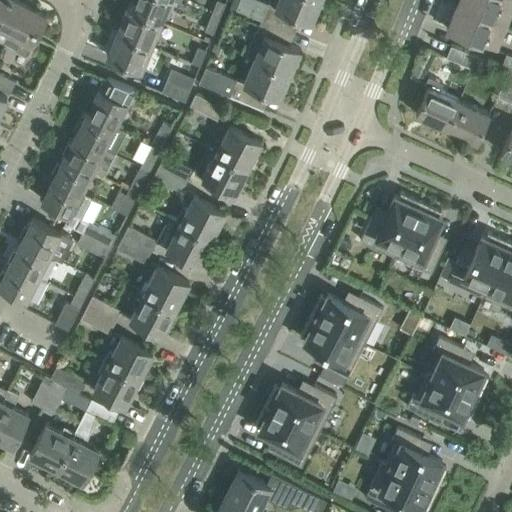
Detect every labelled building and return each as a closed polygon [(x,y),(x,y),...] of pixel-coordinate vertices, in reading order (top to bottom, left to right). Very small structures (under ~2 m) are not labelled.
[(0,0),(0,40),(2,42),(22,3),(16,0),(0,0)] [(161,20),(169,0),(130,0),(128,6),(161,20)] [(222,0),(216,0),(211,13),(219,17),(225,1),(222,0)] [(310,20),(318,0),(267,0),(267,1),(265,0),(238,0),(235,8),(260,18),(289,30),(296,14),(310,20)] [(511,8),(511,0),(457,0),(456,3),(507,23),(511,8)] [(45,14),(22,3),(2,42),(28,55),(37,37),(35,36),(47,14),(46,13),(45,14)] [(507,23),(456,3),(446,28),(497,48),(507,23)] [(151,44),(161,20),(128,6),(118,31),(151,44)] [(212,32),(219,17),(211,13),(204,28),(212,32)] [(285,41),(289,30),(260,18),(255,29),(263,32),(253,57),(289,73),(299,47),(285,41)] [(141,68),(151,44),(118,31),(109,54),(107,53),(107,54),(141,68)] [(215,39),(212,50),(219,52),(222,41),(215,39)] [(476,54),(451,44),(446,56),(471,66),(476,54)] [(197,45),(191,61),(199,64),(205,49),(197,45)] [(508,67),(511,68),(511,53),(505,50),(499,63),(508,67)] [(279,96),(289,73),(253,57),(243,81),(204,65),(198,81),(258,106),(265,90),(279,96)] [(171,67),(167,77),(162,89),(185,99),(190,87),(194,76),(171,67)] [(509,100),(511,91),(511,68),(508,67),(496,94),(509,100)] [(0,86),(9,92),(16,80),(0,71),(0,86)] [(445,124),(457,97),(439,88),(442,81),(428,75),(425,83),(428,84),(416,112),(417,113),(418,111),(445,124)] [(116,124),(127,101),(134,88),(116,79),(109,92),(98,86),(86,109),(116,124)] [(196,91),(190,104),(217,117),(224,105),(196,91)] [(489,111),(457,97),(445,124),(475,138),(475,139),(476,140),(489,111)] [(116,124),(86,109),(75,131),(114,151),(126,129),(116,124)] [(163,120),(152,142),(160,146),(171,125),(163,120)] [(248,166),(261,140),(228,122),(214,148),(248,166)] [(511,154),(511,127),(501,151),(502,152),(503,150),(511,154)] [(114,151),(75,131),(64,153),(93,168),(103,173),(114,151)] [(149,168),(160,146),(152,142),(140,164),(149,168)] [(234,192),(248,166),(214,148),(201,175),(234,192)] [(82,190),(93,168),(64,153),(53,175),(82,190)] [(164,153),(159,164),(186,178),(192,168),(164,153)] [(137,191),(149,168),(140,164),(129,187),(137,191)] [(186,178),(159,164),(153,175),(180,190),(186,178)] [(92,195),(82,190),(53,175),(48,185),(46,184),(40,195),(42,196),(41,198),(69,212),(65,221),(80,229),(86,218),(81,216),(92,195)] [(126,213),(137,191),(129,187),(117,209),(126,213)] [(395,254),(420,199),(400,189),(398,195),(394,193),(382,220),(371,215),(360,238),(395,254)] [(212,236),(225,210),(192,193),(178,219),(212,236)] [(430,242),(442,215),(438,213),(441,208),(420,199),(395,254),(431,271),(442,247),(430,242)] [(60,230),(32,216),(20,238),(49,253),(60,230)] [(86,218),(80,229),(110,244),(116,233),(86,218)] [(212,236),(178,219),(164,245),(198,263),(212,236)] [(129,222),(122,235),(150,249),(156,237),(129,222)] [(104,256),(110,244),(80,229),(74,241),(96,252),(85,272),(94,277),(104,256)] [(482,294),(508,239),(488,229),(485,235),(482,233),(469,260),(458,254),(447,278),(482,294)] [(150,249),(122,235),(116,246),(144,261),(150,249)] [(49,253),(20,238),(9,260),(38,275),(49,253)] [(511,240),(508,239),(482,294),(511,307),(511,240)] [(36,280),(38,275),(9,260),(0,278),(0,284),(27,298),(36,280)] [(176,306),(189,280),(156,263),(143,289),(176,306)] [(83,298),(94,277),(85,272),(74,293),(83,298)] [(176,306),(143,289),(129,316),(162,333),(176,306)] [(365,340),(382,306),(359,294),(353,305),(327,292),(326,295),(320,292),(310,312),(365,340)] [(67,328),(83,298),(74,293),(69,302),(66,300),(55,322),(58,323),(67,328)] [(93,293),(87,304),(115,318),(120,307),(93,293)] [(115,318),(87,304),(81,316),(109,330),(115,318)] [(347,375),(365,340),(310,312),(300,332),(305,335),(303,339),(329,352),(324,363),(347,375)] [(140,376),(153,351),(119,333),(106,359),(140,376)] [(482,372),(483,368),(457,356),(462,344),(439,334),(433,347),(437,349),(427,370),(478,395),(487,374),(482,372)] [(511,342),(505,339),(500,350),(507,353),(511,343),(511,342)] [(140,376),(106,359),(92,386),(126,403),(140,376)] [(84,379),(56,364),(51,375),(56,378),(67,383),(78,389),(84,379)] [(478,395),(427,370),(417,394),(412,392),(406,405),(430,415),(435,404),(461,416),(463,413),(469,415),(478,395)] [(41,405),(56,378),(51,375),(45,372),(31,399),(41,405)] [(52,411),(67,383),(56,378),(41,405),(52,411)] [(319,429),(337,395),(314,383),(308,394),(282,381),(280,384),(275,382),(264,401),(319,429)] [(29,410),(14,403),(19,392),(8,386),(7,387),(0,402),(0,437),(12,444),(29,410)] [(85,441),(96,414),(112,422),(118,410),(91,396),(72,433),(55,466),(82,480),(99,447),(85,441)] [(319,429),(264,401),(254,421),(259,424),(258,427),(284,441),(278,452),(301,464),(319,429)] [(55,466),(72,433),(46,420),(30,453),(55,466)] [(442,459),(415,447),(420,435),(397,424),(391,438),(395,440),(385,461),(385,462),(436,486),(445,465),(440,463),(442,459)] [(427,506),(436,486),(385,462),(385,461),(381,459),(364,495),(388,506),(393,495),(420,507),(421,503),(427,506)] [(320,511),(326,499),(308,489),(298,484),(272,471),(266,482),(238,467),(237,468),(239,469),(226,493),(258,509),(265,495),(286,506),(302,504),(317,511),(320,511)] [(256,511),(258,509),(226,493),(216,511),(256,511)]
